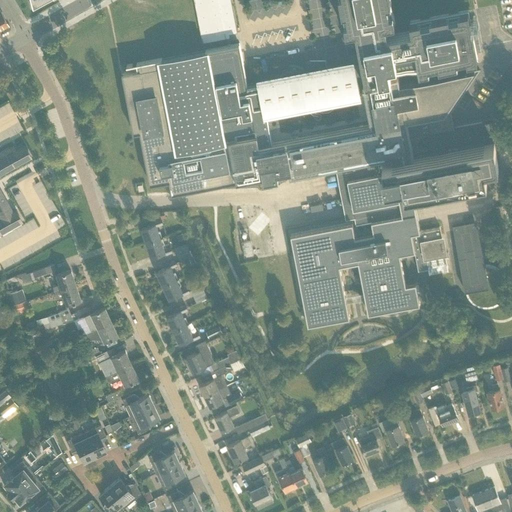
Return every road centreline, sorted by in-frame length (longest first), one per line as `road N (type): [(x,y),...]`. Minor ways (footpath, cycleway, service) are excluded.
road 1 (residential): [(186,423),(123,289),(90,191)]
road 2 (residential): [(340,511),(511,448)]
road 3 (unclassified): [(90,191),(60,106),(22,38)]
